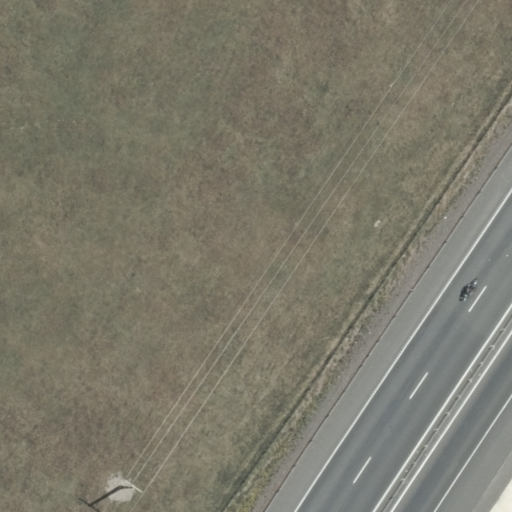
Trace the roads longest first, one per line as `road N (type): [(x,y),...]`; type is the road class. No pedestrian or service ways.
road 1 (trunk): [(342,511),(511,256)]
road 2 (trunk): [(511,384),(429,511)]
